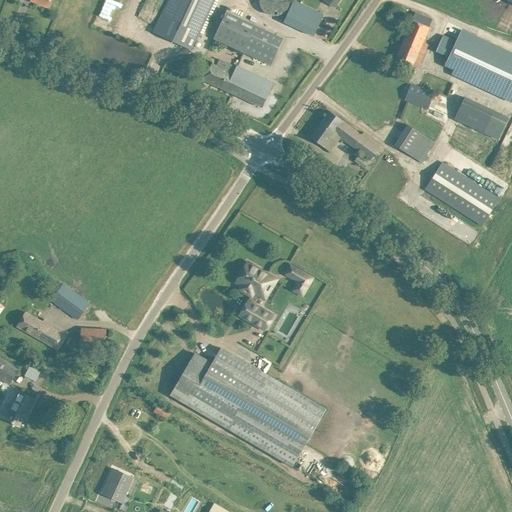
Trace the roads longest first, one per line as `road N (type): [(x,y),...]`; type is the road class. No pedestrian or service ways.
road 1 (unclassified): [(54,511),(136,338),(267,148)]
road 2 (tertiary): [(511,424),(477,338),(442,284),(267,148)]
road 3 (tertiary): [(267,148),(188,109),(0,40)]
road 4 (unclassified): [(267,148),(376,0)]
